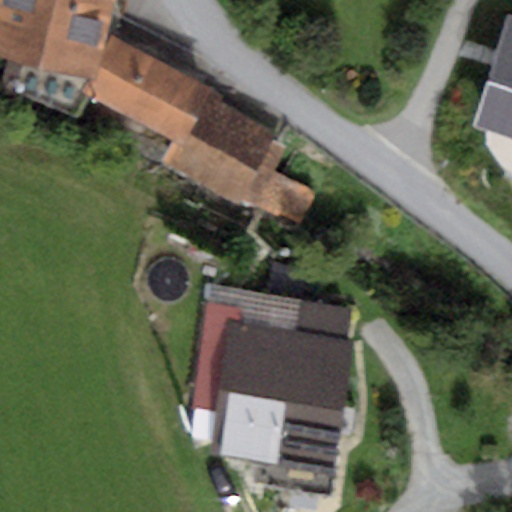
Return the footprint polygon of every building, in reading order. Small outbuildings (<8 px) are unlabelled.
[(115,0),(0,0),(0,54),(9,57),(0,84),(0,92),(78,118),(91,94),(107,35),(115,0)] [(511,14),(508,13),(471,126),(511,139),(511,14)] [(210,89),(107,35),(91,94),(173,142),(182,146),(205,97),(210,89)] [(173,142),(159,163),(240,206),(243,199),(273,141),(277,133),(205,97),(182,146),(173,142)] [(286,148),(273,141),(243,199),(256,206),(273,173),(286,148)] [(311,192),(273,173),(256,206),(293,226),(311,192)] [(211,306),(207,306),(193,404),(214,407),(207,458),(260,466),(257,487),(330,498),(339,437),(350,439),(355,406),(345,404),(354,340),(350,339),(354,309),(214,289),(211,306)]
